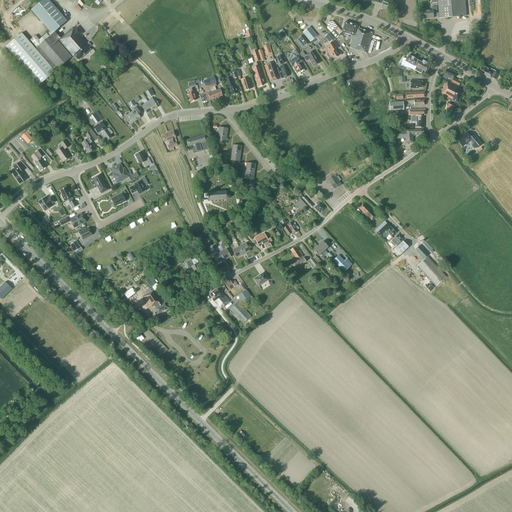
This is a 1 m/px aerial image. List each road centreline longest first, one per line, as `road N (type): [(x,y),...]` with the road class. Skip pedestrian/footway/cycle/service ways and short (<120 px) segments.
road 1 (secondary): [(292,511),(0,222)]
road 2 (residential): [(181,303),(306,235),(359,190)]
road 3 (residential): [(226,110),(381,58),(405,38)]
road 4 (residential): [(71,172),(162,119),(226,110)]
